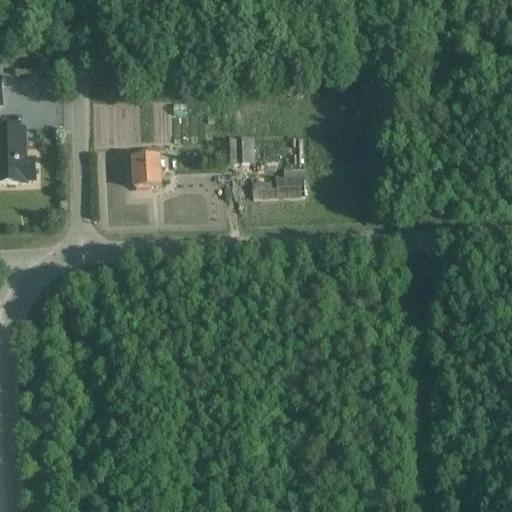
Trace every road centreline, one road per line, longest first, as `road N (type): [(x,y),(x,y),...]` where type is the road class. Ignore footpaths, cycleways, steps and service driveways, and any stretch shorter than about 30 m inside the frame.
road 1 (unclassified): [(82,253),(511,236)]
road 2 (unclassified): [(12,511),(5,345),(17,297),(46,263),(82,253)]
road 3 (unclassified): [(82,253),(74,0)]
